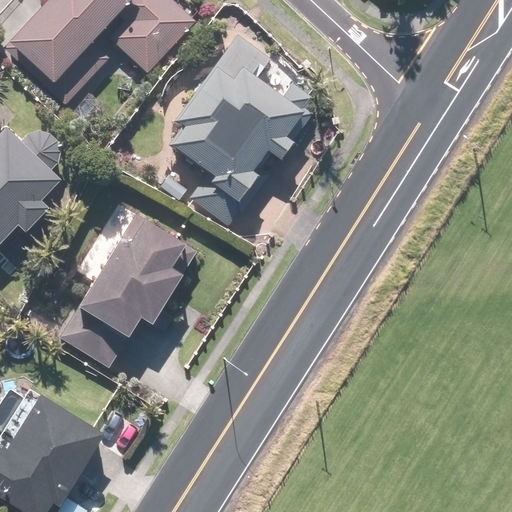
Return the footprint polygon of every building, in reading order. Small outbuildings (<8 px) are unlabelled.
[(46,0),(1,50),(45,90),(98,32),(145,75),(191,25),(163,0),(46,0)] [(267,65),(231,39),(171,122),(179,128),(162,152),(199,178),(185,198),(224,226),(230,217),(233,218),(260,181),(252,176),(262,162),(274,171),(291,146),(286,142),(305,117),(255,81),(267,65)] [(0,239),(10,230),(19,239),(40,218),(31,209),(58,184),(48,174),(50,172),(51,170),(52,168),(53,167),(54,165),(55,162),(55,160),(55,158),(55,156),(55,154),(55,152),(54,150),(53,148),(52,146),(51,144),(50,142),(48,140),(46,139),(45,138),(43,137),(41,136),(39,135),(37,135),(34,134),(32,134),(30,134),(28,135),(26,135),(24,136),(22,137),(20,138),(18,139),(17,141),(15,143),(14,144),(9,145),(0,136),(0,239)] [(178,247),(113,208),(76,272),(91,280),(56,340),(107,369),(132,326),(143,332),(174,279),(163,273),(178,247)] [(0,504),(12,511),(40,511),(45,505),(55,511),(100,436),(28,393),(0,439),(0,504)]
